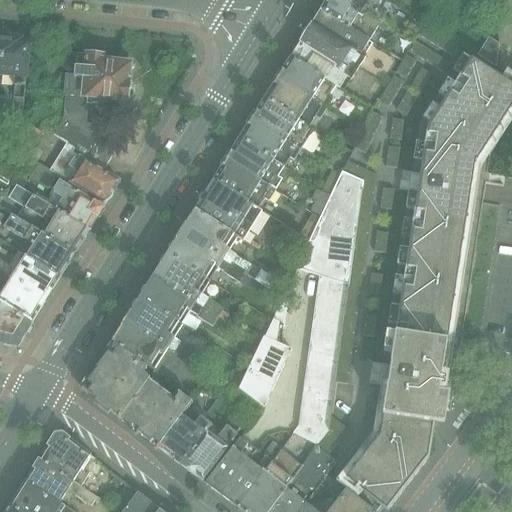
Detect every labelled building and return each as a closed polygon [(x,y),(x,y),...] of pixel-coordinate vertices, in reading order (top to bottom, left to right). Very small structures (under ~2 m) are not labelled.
[(387,27),(344,0),(327,0),(320,12),(363,39),(369,30),(375,33),(379,27),(385,31),(383,34),(395,41),(399,34),(387,27)] [(388,0),(344,0),(387,27),(390,22),(384,18),(388,12),(383,9),(388,0)] [(486,1),(481,8),(503,22),(507,15),(486,1)] [(320,12),(307,32),(290,59),(334,87),(339,90),(347,78),(350,80),(356,72),(360,65),(366,57),(362,54),(369,42),(363,39),(320,12)] [(426,26),(419,36),(428,41),(434,32),(426,26)] [(434,32),(428,41),(436,47),(443,37),(434,32)] [(19,36),(4,34),(0,74),(14,76),(13,86),(15,86),(12,114),(23,115),(28,56),(30,40),(19,39),(19,36)] [(443,37),(436,47),(445,52),(451,42),(443,37)] [(488,38),(477,56),(495,68),(499,45),(488,38)] [(409,52),(418,57),(424,48),(415,42),(409,52)] [(451,42),(445,52),(453,58),(460,48),(451,42)] [(418,57),(426,63),(432,53),(424,48),(418,57)] [(426,63),(435,68),(441,58),(432,53),(426,63)] [(78,56),(72,56),(68,57),(65,60),(64,64),(65,68),(68,71),(72,72),(76,73),(76,77),(68,76),(67,101),(87,103),(100,105),(101,99),(126,102),(126,101),(128,102),(129,100),(132,96),(133,88),(130,84),(130,82),(128,82),(129,72),(135,67),(128,59),(122,64),(102,62),(102,58),(87,56),(87,57),(78,56)] [(406,56),(401,65),(411,71),(416,62),(406,56)] [(441,58),(435,68),(443,74),(450,64),(441,58)] [(334,87),(290,59),(278,79),(335,114),(336,111),(328,106),(333,98),(329,95),(334,87)] [(379,438),(346,480),(386,511),(387,511),(429,459),(438,399),(451,401),(449,412),(450,412),(490,155),(511,120),(511,76),(506,73),(501,80),(471,60),(427,128),(379,438)] [(411,71),(401,65),(395,73),(405,79),(411,71)] [(431,75),(421,69),(416,78),(426,84),(431,75)] [(403,83),(393,77),(388,86),(398,92),(403,83)] [(410,86),(420,92),(426,84),(416,78),(410,86)] [(335,114),(278,79),(265,99),(309,126),(315,117),(320,120),(324,114),(332,118),(335,114)] [(398,92),(388,86),(383,94),(393,100),(398,92)] [(358,109),(369,102),(363,91),(351,98),(358,109)] [(416,99),(406,93),(401,102),(411,108),(416,99)] [(393,100),(383,94),(377,103),(387,109),(393,100)] [(309,126),(265,99),(253,119),(309,154),(311,152),(303,147),(313,130),(308,127),(309,126)] [(87,103),(67,101),(65,122),(56,137),(78,150),(81,144),(91,150),(94,146),(111,158),(111,157),(114,131),(96,130),(85,122),(87,103)] [(411,108),(401,102),(396,111),(406,117),(411,108)] [(354,111),(347,121),(360,131),(367,120),(354,111)] [(382,118),(372,113),(367,122),(378,127),(382,118)] [(309,154),(253,119),(240,140),(284,167),(290,157),(294,160),(298,153),(306,158),(309,154)] [(403,121),(392,120),(390,130),(402,132),(403,121)] [(378,127),(367,122),(363,131),(373,136),(378,127)] [(26,124),(18,136),(21,138),(15,148),(28,156),(42,134),(26,124)] [(390,130),(389,140),(401,142),(402,132),(390,130)] [(373,136),(363,131),(359,140),(369,145),(373,136)] [(284,167),(240,140),(227,160),(277,191),(283,180),(277,177),(284,167)] [(359,140),(354,150),(365,155),(369,145),(359,140)] [(67,149),(52,173),(54,174),(104,206),(119,183),(102,172),(111,158),(94,146),(91,150),(81,144),(78,150),(75,155),(67,149)] [(400,150),(388,148),(387,158),(398,160),(400,150)] [(387,158),(385,168),(397,170),(398,160),(387,158)] [(277,191),(227,160),(214,181),(262,211),(265,213),(270,204),(268,202),(275,192),(276,192),(277,191)] [(348,163),(343,174),(352,178),(357,168),(348,163)] [(52,173),(39,164),(32,176),(47,186),(54,174),(52,173)] [(357,168),(352,178),(362,183),(366,172),(357,168)] [(366,172),(362,183),(363,183),(363,184),(375,186),(376,177),(366,172)] [(313,235),(296,270),(319,278),(349,287),(349,285),(351,275),(352,265),(353,255),(355,245),(356,234),(358,224),(359,214),(360,204),(362,194),(363,184),(363,183),(362,183),(352,178),(343,174),(342,173),(341,174),(330,197),(322,216),(320,219),(313,235)] [(262,211),(214,181),(196,210),(238,237),(244,241),(262,211)] [(86,199),(58,182),(44,204),(89,232),(89,231),(97,218),(103,210),(86,199)] [(375,186),(363,184),(362,194),(373,196),(375,186)] [(394,191),(382,190),(381,200),(392,201),(394,191)] [(330,197),(321,193),(312,212),(322,216),(330,197)] [(373,196),(362,194),(360,204),(372,206),(373,196)] [(44,204),(30,195),(22,207),(42,220),(45,217),(52,222),(44,236),(74,255),(83,240),(84,240),(89,232),(44,204)] [(381,200),(379,210),(391,212),(392,201),(381,200)] [(360,204),(359,214),(371,216),(372,206),(360,204)] [(182,232),(247,273),(253,265),(236,254),(234,258),(227,254),(238,237),(196,210),(186,226),(185,225),(182,232)] [(359,214),(358,224),(369,226),(371,216),(359,214)] [(320,219),(311,215),(304,231),(313,235),(320,219)] [(44,236),(11,216),(3,228),(24,242),(18,252),(60,278),(68,264),(69,264),(75,255),(74,255),(44,236)] [(358,224),(356,234),(368,236),(369,226),(358,224)] [(182,232),(178,238),(175,242),(176,242),(168,254),(210,281),(217,270),(240,284),(247,273),(182,232)] [(388,235),(376,233),(375,243),(386,245),(388,235)] [(368,236),(356,234),(355,245),(366,246),(368,236)] [(386,245),(375,243),(373,254),(385,255),(386,245)] [(366,246),(355,245),(353,255),(365,256),(366,246)] [(60,278),(18,252),(9,266),(0,260),(0,271),(46,301),(51,292),(60,278)] [(154,276),(219,318),(224,310),(201,295),(210,281),(168,254),(154,276)] [(365,256),(353,255),(352,265),(364,266),(365,256)] [(352,265),(351,275),(362,276),(364,266),(352,265)] [(46,301),(0,271),(0,302),(32,323),(40,309),(46,301)] [(351,275),(349,285),(361,286),(362,276),(351,275)] [(154,276),(151,282),(141,297),(183,324),(190,313),(213,327),(219,318),(154,276)] [(370,276),(369,286),(381,287),(382,277),(370,276)] [(319,278),(316,297),(347,302),(348,295),(349,287),(319,278)] [(349,287),(348,295),(360,296),(361,286),(349,285),(349,287)] [(369,286),(368,296),(379,298),(381,287),(369,286)] [(347,302),(347,305),(358,307),(360,296),(348,295),(347,302)] [(183,324),(141,297),(131,313),(127,318),(169,346),(167,349),(190,364),(196,353),(173,339),(183,324)] [(263,338),(239,390),(263,409),(264,410),(291,351),(282,347),(289,298),(284,297),(264,339),(263,338)] [(316,297),(315,312),(345,316),(345,315),(347,305),(347,302),(316,297)] [(0,342),(14,346),(19,344),(21,339),(32,323),(0,302),(0,342)] [(347,305),(345,315),(357,317),(358,307),(347,305)] [(380,305),(378,326),(391,327),(393,306),(380,305)] [(315,312),(313,326),(343,330),(344,325),(345,316),(315,312)] [(357,317),(345,315),(345,316),(344,325),(355,327),(357,317)] [(169,346),(127,318),(120,329),(121,330),(113,342),(152,372),(167,349),(169,346)] [(376,319),(365,318),(363,328),(375,329),(376,319)] [(355,327),(344,325),(343,330),(342,335),(354,337),(355,327)] [(313,326),(311,340),(341,345),(342,335),(343,330),(313,326)] [(375,329),(363,328),(362,338),(373,340),(375,329)] [(354,337),(342,335),(341,345),(353,347),(354,337)] [(311,340),(309,355),(339,359),(340,355),(341,345),(311,340)] [(152,372),(113,342),(112,344),(114,345),(113,347),(113,346),(107,354),(107,355),(97,368),(97,367),(96,369),(97,370),(82,391),(102,406),(101,408),(102,409),(103,407),(134,430),(133,431),(136,433),(137,433),(153,445),(153,446),(155,448),(156,447),(157,448),(157,449),(159,450),(188,408),(192,403),(152,372)] [(341,345),(340,355),(351,357),(353,347),(341,345)] [(309,355),(307,369),(337,373),(338,365),(339,359),(309,355)] [(339,359),(338,365),(350,367),(351,357),(340,355),(339,359)] [(337,373),(337,375),(348,377),(350,367),(338,365),(337,373)] [(307,369),(305,383),(335,387),(335,385),(337,375),(337,373),(307,369)] [(337,375),(335,385),(347,387),(348,377),(337,375)] [(211,396),(217,400),(224,406),(236,391),(223,381),(211,396)] [(305,383),(303,397),(333,402),(335,387),(305,383)] [(303,397),(301,412),(331,416),(333,402),(303,397)] [(226,407),(224,406),(217,400),(207,414),(216,421),(226,407)] [(212,426),(188,408),(159,450),(181,466),(212,426)] [(299,427),(299,429),(328,433),(329,433),(331,416),(301,412),(299,427)] [(221,433),(212,426),(181,466),(202,482),(238,435),(226,427),(221,433)] [(299,427),(293,434),(317,446),(328,433),(299,429),(299,427)] [(69,441),(62,435),(54,436),(39,460),(81,487),(89,473),(95,477),(100,470),(103,472),(105,469),(69,441)] [(341,442),(328,435),(323,442),(334,451),(341,442)] [(249,445),(240,438),(205,485),(213,491),(221,496),(256,450),(249,445)] [(262,455),(256,450),(221,496),(236,508),(279,451),(281,449),(272,442),(262,455)] [(334,451),(323,442),(317,451),(328,459),(334,451)] [(316,450),(302,469),(268,511),(299,511),(326,476),(335,465),(328,459),(317,451),(316,450)] [(268,511),(302,469),(279,451),(236,508),(238,509),(238,510),(240,511),(268,511)] [(81,487),(39,460),(26,481),(67,508),(76,495),(92,505),(95,501),(99,503),(101,499),(81,487)] [(328,511),(345,491),(326,476),(299,511),(328,511)] [(73,511),(67,508),(26,481),(11,505),(21,511),(73,511)] [(122,511),(138,493),(127,485),(111,507),(117,511),(122,511)] [(373,511),(345,491),(328,511),(373,511)] [(158,511),(160,511),(138,493),(122,511),(158,511)]
